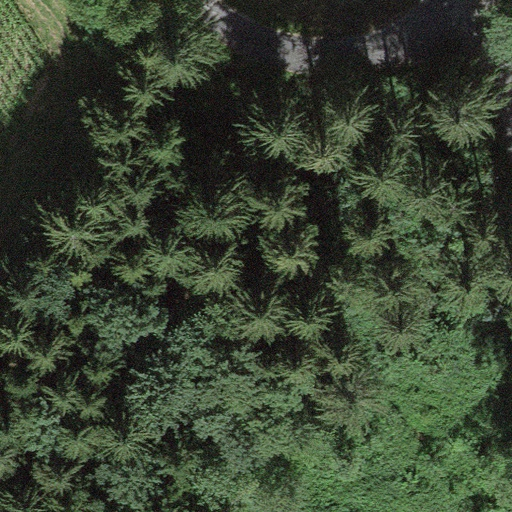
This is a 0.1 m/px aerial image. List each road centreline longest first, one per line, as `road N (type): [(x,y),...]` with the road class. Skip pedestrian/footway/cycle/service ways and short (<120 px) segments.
road 1 (unclassified): [(425,0),(361,49),(251,37),(205,0)]
road 2 (unclassified): [(472,0),(511,123)]
